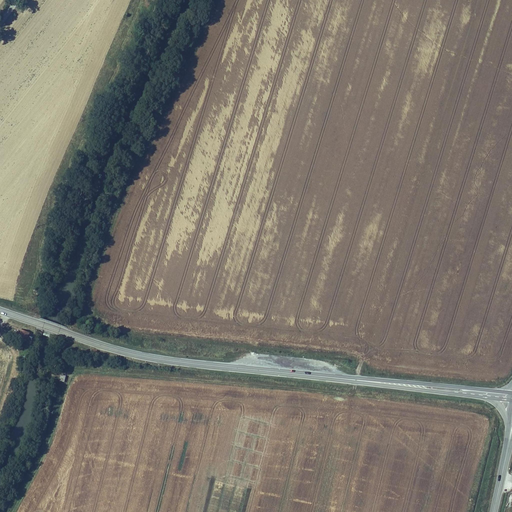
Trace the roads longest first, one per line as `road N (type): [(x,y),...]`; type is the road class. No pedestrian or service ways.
road 1 (primary): [(0,310),(151,358),(310,375)]
road 2 (primary): [(511,392),(310,375)]
road 3 (primary): [(310,375),(484,395)]
